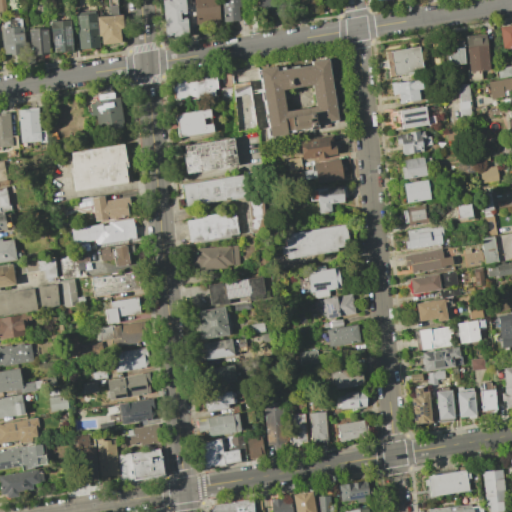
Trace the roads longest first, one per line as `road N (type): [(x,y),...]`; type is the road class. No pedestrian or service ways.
road 1 (residential): [(0,87),(511,3)]
road 2 (residential): [(353,0),(398,511)]
road 3 (tertiary): [(139,0),(184,490)]
road 4 (residential): [(184,490),(511,434)]
road 5 (residential): [(50,511),(184,490)]
